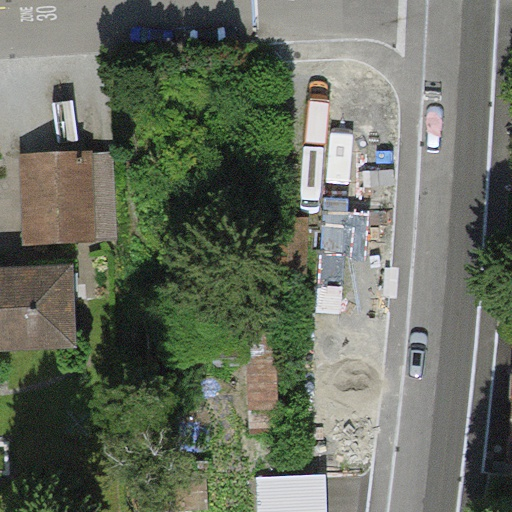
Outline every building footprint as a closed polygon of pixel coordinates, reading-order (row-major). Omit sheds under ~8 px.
[(113,167),(24,169),(26,251),(114,249),(113,167)] [(307,224),(277,223),(274,271),(304,272),(307,224)] [(66,283),(0,284),(0,357),(68,356),(66,283)] [(242,358),(239,301),(172,304),(173,328),(151,329),(153,361),(242,358)] [(317,511),(317,487),(267,488),(267,511),(317,511)]
